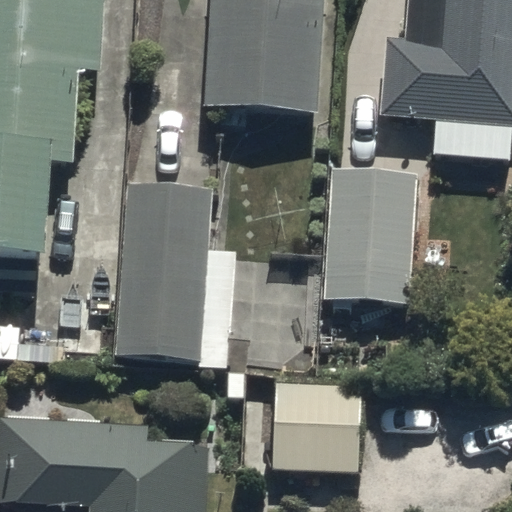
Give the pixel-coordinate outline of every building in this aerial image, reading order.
[(98,78),(101,0),(0,0),(0,301),(42,303),(46,174),(73,175),(76,78),(98,78)] [(208,0),(202,113),(322,120),(329,0),(208,0)] [(511,0),(401,0),(390,122),(511,133),(511,0)] [(411,313),(417,182),(327,178),(321,309),(411,313)] [(210,192),(123,188),(114,369),(227,375),(233,262),(206,261),(210,192)] [(354,483),(357,391),(272,389),(270,480),(354,483)] [(206,511),(208,456),(149,453),(149,430),(0,425),(0,511),(206,511)]
